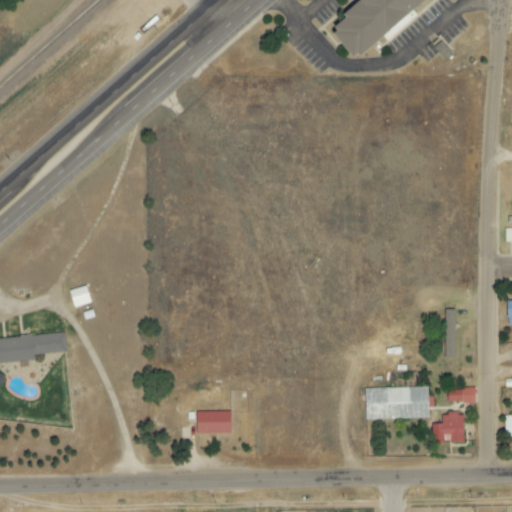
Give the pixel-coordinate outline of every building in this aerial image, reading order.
[(329,36),(347,62),(383,38),(387,41),(390,35),(416,18),(410,9),(422,0),(352,0),(349,8),(346,10),(329,36)] [(68,291),(72,308),(88,304),(85,287),(68,291)] [(455,311),(443,311),(442,358),(454,358),(455,311)] [(0,345),(0,362),(33,362),(33,354),(65,353),(64,335),(0,336),(0,345)] [(426,387),(364,389),(364,420),(427,418),(426,387)] [(473,389),(446,390),(446,404),(474,403),(473,389)] [(229,412),(194,413),(195,435),(229,434),(229,412)] [(462,414),(439,415),(439,424),(430,424),(431,444),(462,443),(462,414)]
